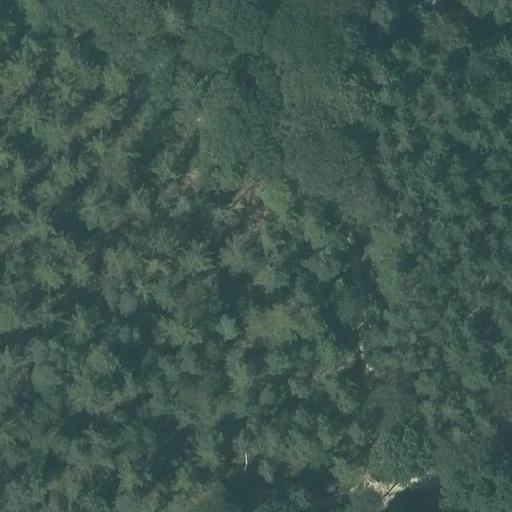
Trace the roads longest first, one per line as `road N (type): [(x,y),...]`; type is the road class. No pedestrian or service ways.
road 1 (track): [(319,0),(379,485)]
road 2 (track): [(511,462),(379,485),(296,511)]
